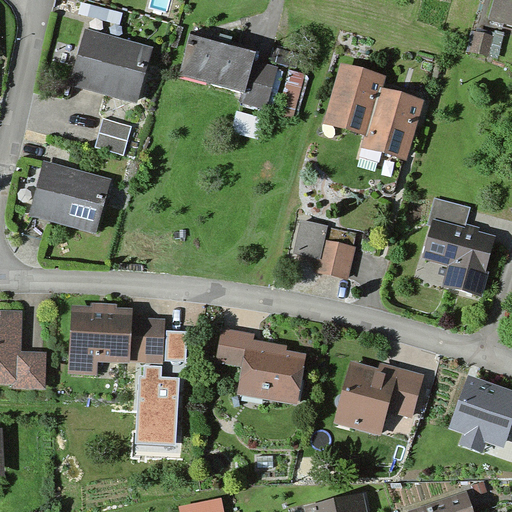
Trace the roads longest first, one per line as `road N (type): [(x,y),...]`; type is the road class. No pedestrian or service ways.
road 1 (residential): [(511,366),(410,330),(298,304),(171,285),(18,279),(0,268)]
road 2 (residential): [(0,182),(40,0)]
